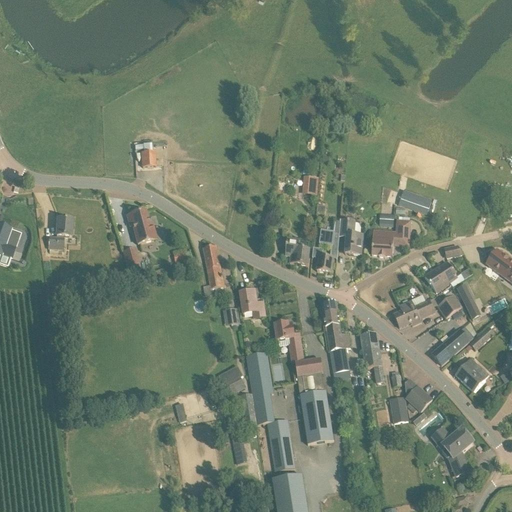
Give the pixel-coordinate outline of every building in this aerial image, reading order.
[(153,168),(152,154),(142,154),(143,168),(153,168)] [(319,180),(308,179),(306,192),(317,193),(319,180)] [(432,203),(404,193),(399,206),(427,216),(432,203)] [(153,227),(150,227),(146,212),(128,217),(130,228),(133,227),(138,246),(157,241),(153,227)] [(395,217),(381,216),(380,228),(394,229),(395,217)] [(73,222),(58,221),(57,240),(50,240),(49,251),(63,252),(64,241),(64,238),(72,239),(73,222)] [(355,224),(342,223),(341,235),(340,235),(340,236),(340,239),(341,239),(341,238),(347,238),(346,250),(346,256),(362,257),(364,237),(354,236),(355,224)] [(410,224),(398,224),(397,235),(374,234),(372,257),(379,257),(379,258),(386,259),(386,258),(393,258),(394,245),(401,245),(402,240),(409,241),(410,224)] [(0,256),(9,260),(11,260),(20,237),(10,234),(11,232),(0,228),(0,256)] [(340,239),(340,236),(336,235),(336,234),(335,234),(335,235),(324,233),(324,232),(323,232),(321,246),(322,247),(322,245),(333,247),(331,259),(324,258),(325,251),(314,249),(313,260),(320,261),(318,273),(331,275),(334,260),(337,261),(337,262),(341,239),(340,239)] [(299,250),(300,242),(288,241),(286,258),(291,259),(290,265),(309,267),(311,251),(299,250)] [(206,265),(208,271),(211,287),(205,288),(207,298),(213,297),(212,291),(225,289),(221,269),(217,248),(203,250),(206,265)] [(461,249),(446,253),(447,260),(463,257),(461,249)] [(186,252),(174,254),(176,265),(188,263),(186,252)] [(511,263),(499,253),(489,266),(511,283),(511,263)] [(138,260),(126,264),(129,275),(142,272),(138,260)] [(448,265),(425,279),(437,295),(457,280),(448,265)] [(466,287),(458,291),(473,322),(481,318),(466,287)] [(264,304),(259,305),(256,292),(241,295),(244,315),(254,314),(255,320),(266,319),(264,304)] [(430,303),(426,305),(423,297),(412,302),(413,303),(400,309),(402,314),(394,317),(400,330),(415,324),(416,327),(422,324),(421,321),(435,314),(430,303)] [(455,298),(439,307),(447,320),(462,310),(455,298)] [(337,305),(323,307),(324,317),(338,315),(337,305)] [(236,311),(225,313),(227,328),(239,326),(236,311)] [(341,337),(340,330),(338,315),(324,317),(327,332),(334,375),(350,373),(346,351),(351,350),(348,336),(341,337)] [(474,329),(476,333),(490,327),(487,323),(474,329)] [(300,336),(295,337),(293,324),(274,327),(277,343),(291,340),(292,347),(290,347),(293,365),(304,363),(300,336)] [(470,344),(474,340),(466,329),(433,357),(442,368),(470,344)] [(494,337),(489,331),(471,347),(475,353),(494,337)] [(382,368),(377,335),(361,338),(366,371),(369,386),(370,393),(386,391),(385,384),(382,368)] [(268,426),(276,474),(296,471),(288,422),(275,425),(271,396),(274,396),(268,355),(246,360),(252,396),(257,427),(268,426)] [(322,375),(324,375),(322,361),(305,364),(304,363),(293,365),(296,385),(299,385),(309,447),(333,443),(322,375)] [(478,367),(471,361),(456,378),(475,395),(486,383),(474,371),(478,367)] [(241,380),(244,378),(238,368),(219,378),(224,388),(227,387),(232,396),(246,388),(241,380)] [(511,381),(511,370),(500,379),(505,386),(511,381)] [(401,377),(392,378),(394,389),(403,387),(401,377)] [(433,403),(411,382),(407,387),(407,395),(410,398),(407,401),(422,414),(433,403)] [(358,388),(359,398),(367,397),(367,387),(358,388)] [(252,396),(241,398),(247,429),(257,427),(252,396)] [(405,400),(391,402),(392,409),(394,419),(395,425),(409,423),(405,400)] [(184,405),(176,406),(179,424),(187,422),(184,405)] [(355,408),(342,410),(346,432),(359,429),(355,408)] [(229,420),(231,429),(237,461),(238,466),(247,464),(240,427),(243,426),(242,417),(238,418),(229,420)] [(474,446),(470,442),(470,443),(465,436),(462,432),(452,441),(444,431),(433,440),(439,447),(440,446),(445,449),(442,453),(448,461),(453,459),(457,468),(453,470),(457,479),(470,474),(462,455),(474,446)] [(277,511),(308,511),(303,477),(277,481),(272,482),(277,511)] [(468,505),(469,505),(469,504),(467,499),(467,498),(466,498),(457,501),(456,501),(458,508),(463,506),(468,505)]
